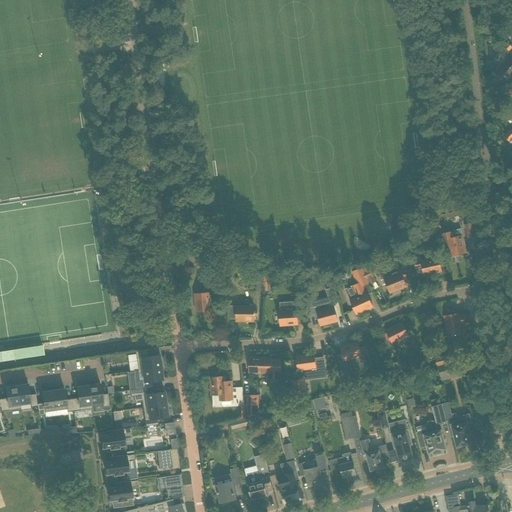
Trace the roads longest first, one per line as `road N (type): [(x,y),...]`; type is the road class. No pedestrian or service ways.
road 1 (residential): [(201,511),(178,347),(313,343),(470,291)]
road 2 (tertiary): [(324,511),(505,466)]
road 3 (unclassified): [(470,291),(505,466)]
